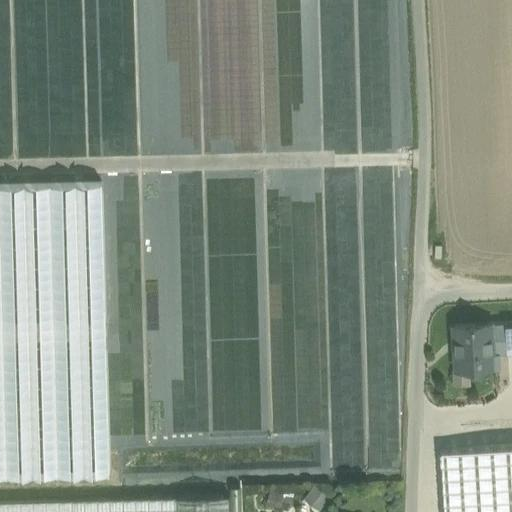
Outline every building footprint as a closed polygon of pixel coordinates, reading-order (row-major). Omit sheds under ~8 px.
[(0,184),(0,476),(109,473),(102,181),(0,184)] [(491,321),(454,323),(457,369),(493,367),(492,353),(491,322),(491,321)] [(511,352),(511,321),(491,322),(492,353),(511,352)] [(511,511),(511,422),(440,426),(445,511),(511,511)] [(178,511),(230,511),(230,495),(178,496),(178,511)] [(0,511),(178,511),(178,496),(0,500),(0,511)]
